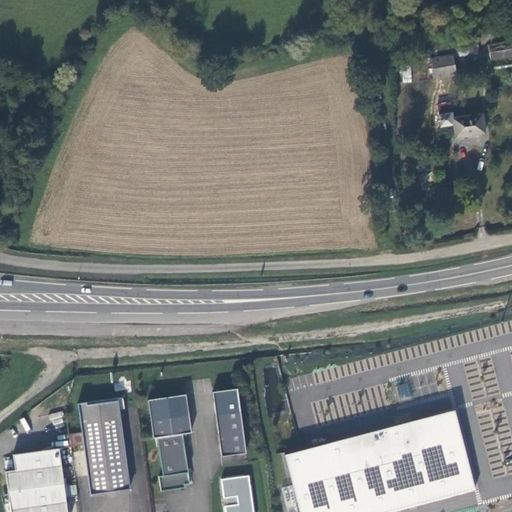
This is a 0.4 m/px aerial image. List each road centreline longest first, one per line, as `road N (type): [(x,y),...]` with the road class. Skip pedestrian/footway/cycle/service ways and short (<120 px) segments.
road 1 (unclassified): [(511,238),(308,266),(103,266),(0,256)]
road 2 (primary): [(511,264),(349,292),(238,300)]
road 3 (primary): [(238,300),(0,286)]
road 4 (primary): [(0,305),(150,308),(238,300)]
